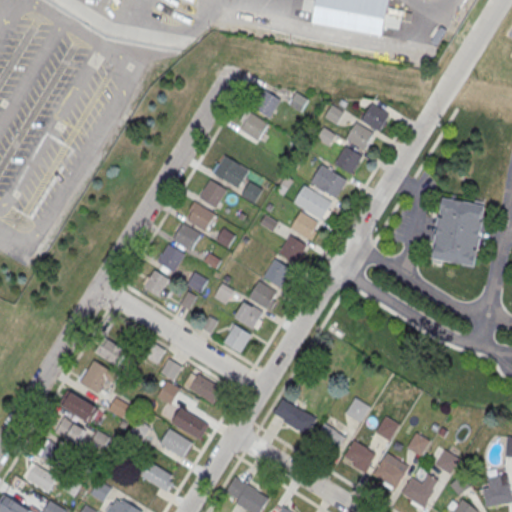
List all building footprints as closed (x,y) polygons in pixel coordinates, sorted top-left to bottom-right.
[(253,108),(265,90),(281,101),(270,118),(253,108)] [(297,92),(309,100),(301,112),(289,104),(297,92)] [(361,120),(372,103),(389,114),(379,131),(361,120)] [(333,104),(345,112),(337,125),(325,117),(333,104)] [(241,130),(252,112),(269,123),(258,141),(241,130)] [(346,138),(357,122),(374,133),(364,150),(346,138)] [(324,127),(336,135),(329,146),(317,139),(324,127)] [(228,151),(239,133),(256,144),(245,162),(228,151)] [(335,164),(346,146),(363,157),(352,175),(335,164)] [(214,173),(225,155),(249,170),(238,188),(214,173)] [(260,170),(268,176),(272,172),(264,165),(260,170)] [(311,182),(322,165),(347,180),(337,197),(311,182)] [(200,197),(211,179),(228,190),(217,208),(200,197)] [(250,181),(263,190),(255,203),(242,195),(250,181)] [(294,202),(305,185),(332,203),(321,219),(294,202)] [(443,197),(432,257),(473,265),(485,205),(443,197)] [(187,220),(198,203),(215,213),(204,231),(187,220)] [(290,228),(301,211),(319,222),(308,239),(290,228)] [(173,240),(184,222),(201,233),(190,251),(173,240)] [(223,227),(236,235),(228,249),(215,241),(223,227)] [(279,253),(290,235),(307,246),(296,264),(279,253)] [(158,261),(169,244),(186,254),(175,272),(158,261)] [(264,277),(275,259),(292,269),(281,287),(264,277)] [(144,287),(155,270),(169,279),(158,296),(144,287)] [(195,272),(208,280),(200,293),(187,285),(195,272)] [(249,299),(260,281),(277,291),(266,309),(249,299)] [(221,282),(234,290),(226,304),(213,296),(221,282)] [(236,319),(247,301),(264,312),(253,330),(236,319)] [(224,342),(235,325),(252,335),(241,353),(224,342)] [(104,337),(95,352),(118,366),(127,351),(104,337)] [(153,342),(166,350),(157,363),(144,355),(153,342)] [(169,359),(182,367),(174,380),(161,372),(169,359)] [(94,360),(80,382),(98,393),(107,380),(114,384),(119,375),(94,360)] [(199,373),(189,388),(212,403),(222,387),(199,373)] [(166,383),(179,391),(171,405),(158,397),(166,383)] [(72,390),(62,406),(85,420),(95,404),(72,390)] [(117,397),(130,405),(122,419),(109,411),(117,397)] [(355,397),(370,406),(360,423),(345,413),(355,397)] [(283,399),(273,414),(306,435),(316,419),(283,399)] [(181,407),(172,423),(200,440),(210,425),(181,407)] [(385,416),(400,425),(390,441),(375,432),(385,416)] [(65,417),(56,432),(78,445),(87,430),(65,417)] [(138,419),(151,427),(143,441),(130,433),(138,419)] [(324,423),(314,439),(336,453),(346,437),(324,423)] [(170,428),(160,444),(183,458),(193,443),(170,428)] [(416,433),(430,441),(421,457),(407,448),(416,433)] [(50,440),(40,456),(63,470),(73,454),(50,440)] [(354,440),(344,456),(366,470),(376,454),(354,440)] [(446,450),(460,459),(450,475),(436,466),(446,450)] [(384,459),(374,475),(396,489),(406,473),(384,459)] [(32,462),(23,477),(48,493),(58,478),(32,462)] [(151,462),(142,476),(167,492),(173,482),(170,480),(173,475),(151,462)] [(70,476),(83,484),(74,498),(61,489),(70,476)] [(235,477),(226,492),(238,499),(236,504),(249,511),(260,511),(269,498),(235,477)] [(511,505),(511,477),(484,477),(484,505),(511,505)] [(412,478),(402,494),(424,507),(434,492),(412,478)] [(99,480),(112,488),(104,502),(91,494),(99,480)] [(4,494),(0,500),(0,511),(31,511),(32,511),(4,494)] [(479,511),(462,499),(452,511),(479,511)] [(42,511),(50,500),(66,509),(64,511),(42,511)] [(143,511),(123,500),(115,511),(143,511)]
